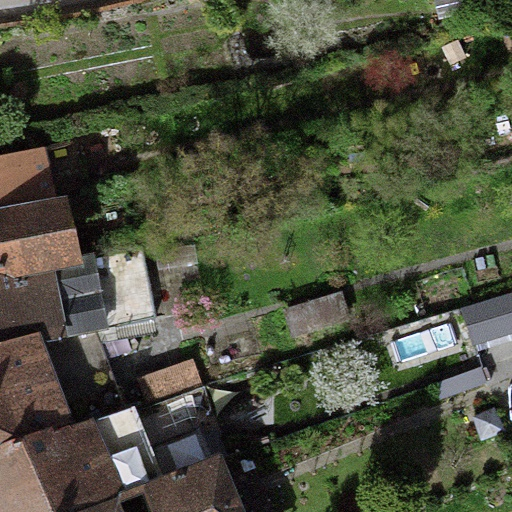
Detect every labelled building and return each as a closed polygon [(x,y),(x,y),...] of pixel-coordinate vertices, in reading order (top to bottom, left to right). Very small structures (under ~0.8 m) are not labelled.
[(0,217),(49,208),(36,152),(0,160),(0,217)] [(0,279),(70,263),(60,208),(49,208),(0,217),(0,279)] [(0,352),(93,329),(155,317),(143,245),(70,263),(0,279),(0,352)] [(93,329),(0,352),(0,452),(120,411),(93,329)] [(0,511),(90,511),(163,484),(133,410),(120,411),(0,452),(0,511)] [(163,484),(90,511),(259,511),(233,457),(163,484)]
